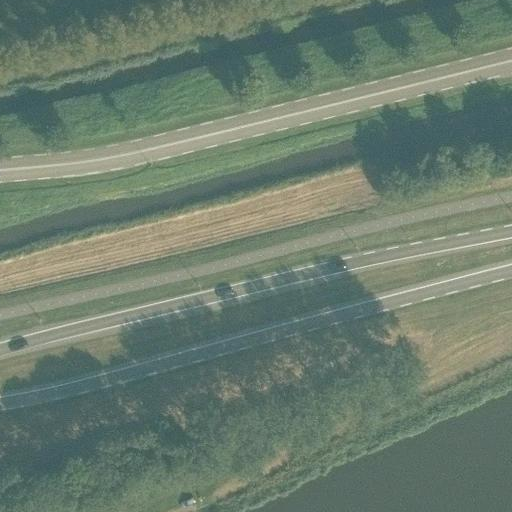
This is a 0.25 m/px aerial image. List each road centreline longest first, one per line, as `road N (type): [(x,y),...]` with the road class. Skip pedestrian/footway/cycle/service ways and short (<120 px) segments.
road 1 (primary): [(0,403),(511,272)]
road 2 (primary): [(511,232),(0,349)]
road 3 (tertiary): [(0,171),(144,152),(511,61)]
